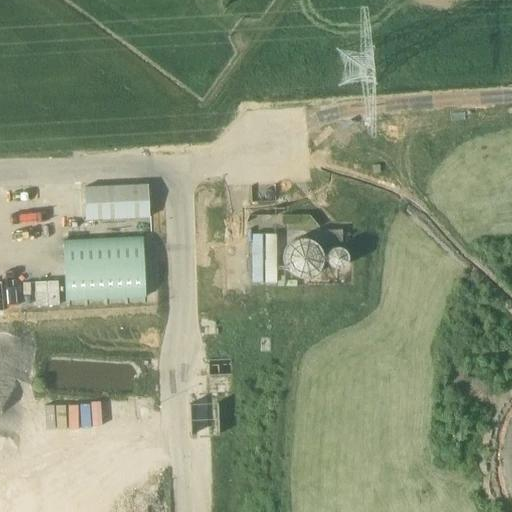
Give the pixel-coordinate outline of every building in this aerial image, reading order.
[(148,185),(85,188),(85,220),(150,217),(148,185)] [(342,231),(328,231),(317,231),(317,242),(342,243),(342,231)] [(253,283),(255,283),(263,283),(262,234),(254,235),(252,235),(253,283)] [(275,234),(265,235),(266,260),(265,261),(265,283),(275,283),(275,234)] [(327,270),(328,265),(327,259),(325,254),(321,250),(316,248),(310,247),(305,248),(300,250),(296,254),(293,259),(292,265),(293,270),(296,275),(300,279),(305,282),(310,283),(316,282),(321,279),(325,275),(327,270)] [(141,254),(62,256),(64,306),(144,302),(141,254)] [(58,281),(34,282),(35,307),(59,306),(58,281)]
